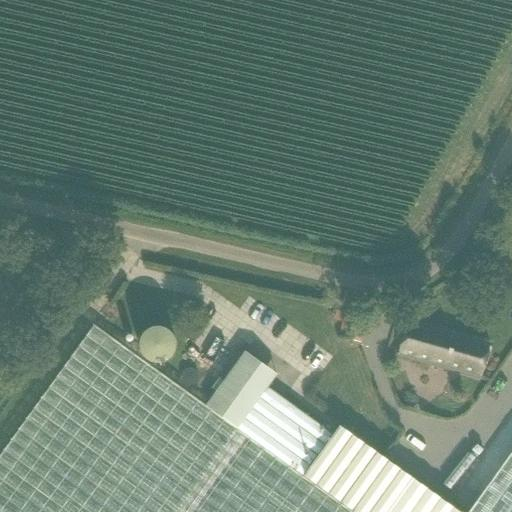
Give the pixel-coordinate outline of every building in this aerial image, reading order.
[(359,343),(365,318),(348,313),(341,338),(359,343)] [(397,355),(480,379),(490,344),(407,321),(397,355)] [(333,434),(267,386),(275,373),(245,352),(206,406),(94,325),(0,454),(0,511),(352,511),(303,475),(333,434)] [(333,434),(303,475),(352,511),(389,511),(413,479),(339,426),(333,434)] [(511,511),(511,450),(467,511),(511,511)] [(459,511),(413,479),(389,511),(459,511)]
